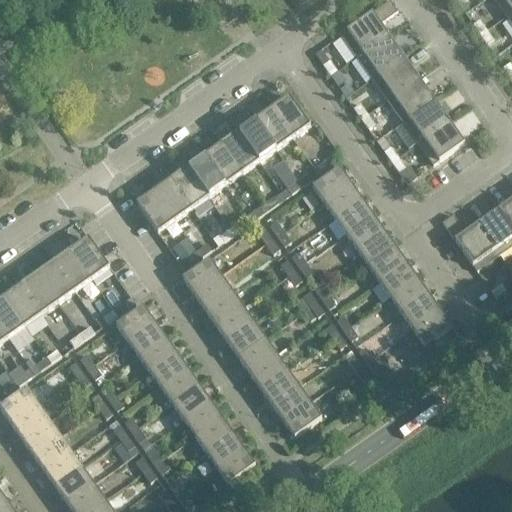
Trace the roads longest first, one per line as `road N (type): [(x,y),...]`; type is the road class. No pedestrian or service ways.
road 1 (residential): [(0,241),(280,49)]
road 2 (residential): [(408,236),(280,49)]
road 3 (residential): [(511,142),(418,0)]
road 4 (residential): [(408,236),(511,162)]
